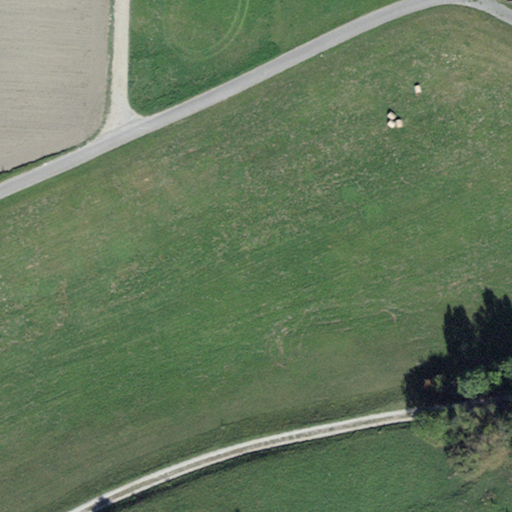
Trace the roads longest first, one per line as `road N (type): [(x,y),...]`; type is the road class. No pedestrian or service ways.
road 1 (unclassified): [(0,181),(428,0)]
road 2 (track): [(84,511),(150,477),(511,403)]
road 3 (track): [(120,0),(112,130)]
